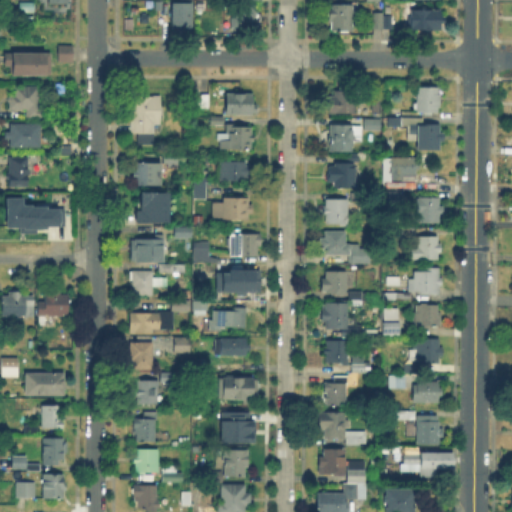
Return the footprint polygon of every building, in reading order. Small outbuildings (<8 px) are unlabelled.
[(192,30),(172,30),(172,5),(192,5),(192,30)] [(352,6),(352,31),(331,31),(331,22),(328,22),(328,13),(331,13),(331,6),(352,6)] [(256,7),(256,9),(258,9),(258,21),(256,21),(256,24),(252,24),(252,28),(243,28),(243,24),(236,24),(236,11),(243,11),(243,7),(256,7)] [(424,9),(424,12),(432,12),(432,10),(439,10),(439,16),(444,16),(444,25),(439,24),(439,33),(410,32),(410,12),(418,12),(418,9),(424,9)] [(391,31),(374,31),(374,15),(391,15),(391,31)] [(73,62),(58,62),(58,49),(73,49),(73,62)] [(50,54),(50,76),(17,76),(17,68),(4,68),(4,55),(17,55),(17,54),(50,54)] [(438,114),(415,114),(415,87),(438,87),(438,114)] [(40,88),(40,107),(43,107),(43,119),(27,119),(27,111),(14,111),(14,110),(8,110),(8,99),(14,99),(14,88),(40,88)] [(338,114),(329,114),(329,96),(338,97),(338,90),(356,90),(356,115),(338,114)] [(253,94),(253,106),(257,106),(257,115),(224,115),(224,102),(222,102),(222,95),(224,95),(224,94),(253,94)] [(158,96),(158,98),(161,98),(160,124),(153,124),(153,144),(138,144),(138,133),(131,133),(131,98),(141,98),(141,96),(158,96)] [(421,119),(420,124),(438,124),(438,136),(442,136),(441,144),(438,144),(438,149),(417,149),(417,140),(408,140),(408,128),(387,128),(387,119),(421,119)] [(379,130),(366,130),(366,121),(379,121),(379,130)] [(10,148),(10,142),(4,142),(4,133),(10,133),(10,124),(40,125),(40,148),(10,148)] [(236,125),(236,127),(253,127),(253,150),(220,150),(220,136),(225,136),(225,125),(236,125)] [(354,125),(354,127),(362,127),(362,146),(352,146),(352,154),(330,154),(330,144),(327,144),(327,136),(330,136),(330,127),(343,127),(343,125),(354,125)] [(162,166),(162,156),(177,156),(177,166),(162,166)] [(25,186),(10,186),(10,159),(25,159),(25,186)] [(246,161),(246,165),(250,165),(250,177),(246,177),(246,182),(223,182),(223,160),(246,161)] [(353,165),(353,187),(349,187),(349,190),(338,190),(338,187),(336,187),(336,183),(329,183),(330,168),(336,168),(336,164),(344,165),(344,161),(353,161),(353,165)] [(405,178),(405,181),(415,181),(415,189),(389,189),(389,181),(390,181),(390,161),(416,161),(416,178),(405,178)] [(159,185),(136,185),(136,164),(159,165),(159,185)] [(192,202),(192,180),(206,180),(206,202),(192,202)] [(165,224),(136,224),(136,191),(165,192),(165,224)] [(387,202),(387,191),(400,191),(400,202),(387,202)] [(248,195),(248,198),(249,198),(248,221),(213,221),(213,203),(226,203),(226,198),(235,198),(235,195),(248,195)] [(44,205),(44,207),(62,206),(62,225),(44,225),(44,227),(33,228),(33,231),(17,231),(17,226),(3,226),(2,196),(20,196),(20,203),(29,203),(29,205),(44,205)] [(438,199),(438,207),(443,207),(443,215),(438,215),(438,222),(418,221),(418,199),(438,199)] [(349,201),(349,216),(350,216),(350,224),(325,224),(325,201),(349,201)] [(192,239),(176,239),(176,227),(192,227),(192,239)] [(346,232),(346,249),(368,249),(368,264),(349,264),(349,255),(321,255),(322,232),(346,232)] [(257,257),(230,257),(230,235),(260,235),(260,249),(257,249),(257,257)] [(417,260),(413,260),(413,245),(417,245),(417,238),(439,238),(439,260),(417,260)] [(164,262),(131,262),(132,241),(145,241),(145,240),(172,241),(172,258),(164,258),(164,262)] [(207,263),(193,263),(194,242),(207,242),(207,263)] [(212,275),(212,265),(227,265),(227,275),(212,275)] [(175,274),(161,274),(161,266),(175,266),(175,274)] [(439,288),(439,295),(415,295),(415,291),(409,291),(409,279),(415,279),(415,272),(427,272),(427,269),(441,269),(441,288),(439,288)] [(152,272),(152,278),(167,278),(167,287),(152,287),(152,296),(133,296),(133,272),(152,272)] [(244,294),(230,294),(230,272),(256,272),(256,291),(244,291),(244,294)] [(326,294),(322,294),(322,279),(326,279),(326,273),(346,273),(346,294),(326,294)] [(398,286),(389,286),(389,278),(398,278),(398,286)] [(19,292),(19,298),(32,298),(32,319),(2,319),(2,317),(2,312),(0,312),(0,303),(2,303),(2,299),(2,298),(8,298),(8,292),(19,292)] [(364,305),(349,305),(349,293),(364,293),(364,305)] [(61,294),(61,298),(68,298),(68,304),(68,318),(38,317),(38,304),(44,304),(44,294),(61,294)] [(181,298),(181,302),(189,302),(189,315),(175,315),(175,330),(148,330),(148,333),(130,333),(130,314),(171,314),(171,309),(171,298),(181,298)] [(208,310),(193,310),(193,302),(208,302),(208,310)] [(345,303),(345,304),(349,304),(348,332),(326,331),(326,322),(323,322),(323,303),(345,303)] [(433,305),(433,308),(437,308),(437,314),(441,314),(441,327),(414,327),(414,308),(418,308),(418,305),(433,305)] [(399,335),(382,335),(382,310),(399,310),(399,335)] [(219,332),(212,332),(212,312),(240,312),(240,329),(219,329),(219,332)] [(190,353),(174,353),(174,339),(190,339),(190,353)] [(440,339),(440,348),(443,348),(443,357),(440,357),(440,363),(411,363),(411,347),(413,347),(413,339),(440,339)] [(247,341),(247,348),(249,348),(249,356),(215,356),(215,340),(247,341)] [(347,364),(325,364),(325,342),(348,342),(347,364)] [(152,360),(152,369),(133,369),(133,360),(130,360),(130,343),(152,343),(152,360)] [(363,357),(363,364),(371,364),(371,373),(352,373),(352,357),(363,357)] [(18,377),(2,377),(2,359),(18,359),(18,377)] [(161,382),(161,372),(174,372),(174,382),(161,382)] [(63,395),(26,395),(26,375),(63,375),(63,395)] [(334,406),(326,406),(326,384),(334,385),(334,377),(345,377),(345,406),(334,406)] [(407,387),(390,387),(390,378),(407,378),(407,387)] [(257,399),(221,399),(221,379),(257,379),(257,399)] [(158,403),(136,403),(136,382),(158,382),(158,403)] [(438,384),(438,389),(442,389),(442,397),(438,397),(438,403),(413,403),(413,384),(438,384)] [(62,430),(43,430),(43,409),(62,409),(62,430)] [(389,419),(389,409),(415,409),(415,419),(389,419)] [(218,410),(252,410),(252,442),(218,442),(218,410)] [(143,441),(135,441),(135,420),(144,420),(144,414),(155,414),(155,441),(143,441)] [(345,431),(366,431),(366,444),(344,444),(344,439),(324,439),(324,431),(317,430),(317,414),(345,414),(345,431)] [(438,416),(438,429),(442,429),(442,441),(438,441),(438,444),(417,444),(417,416),(438,416)] [(23,437),(23,428),(37,428),(37,437),(23,437)] [(53,465),(43,465),(43,441),(44,441),(44,440),(64,440),(64,462),(53,462),(53,465)] [(135,471),(135,463),(132,463),(133,450),(157,450),(157,471),(157,475),(135,475),(135,471)] [(244,468),(244,477),(227,477),(227,470),(223,470),(223,457),(227,457),(227,450),(250,450),(250,459),(248,459),(248,468),(244,468)] [(326,474),(320,474),(320,459),(326,459),(326,451),(344,451),(344,474),(326,474)] [(453,465),(453,468),(438,468),(438,477),(421,477),(421,465),(405,465),(405,455),(453,455),(453,465)] [(27,462),(27,474),(10,473),(10,459),(27,459),(27,462)] [(27,470),(27,462),(38,462),(38,470),(27,470)] [(365,499),(348,499),(348,463),(365,463),(365,499)] [(176,467),(176,474),(183,474),(183,483),(163,483),(163,467),(176,467)] [(220,486),(205,486),(205,474),(220,474),(220,486)] [(58,498),(58,505),(48,505),(48,498),(44,498),(44,478),(63,478),(63,498),(58,498)] [(33,498),(16,498),(16,483),(33,483),(33,498)] [(191,506),(182,506),(182,494),(191,494),(191,486),(201,486),(201,506),(191,506)] [(243,486),(246,486),(246,495),(251,495),(250,508),(243,508),(243,511),(220,511),(220,503),(220,486),(243,486)] [(156,507),(156,511),(146,511),(146,507),(133,507),(133,487),(156,488),(156,507)] [(414,511),(386,511),(386,489),(417,489),(417,510),(414,510),(414,511)] [(346,511),(318,511),(318,494),(346,494),(346,511)]
